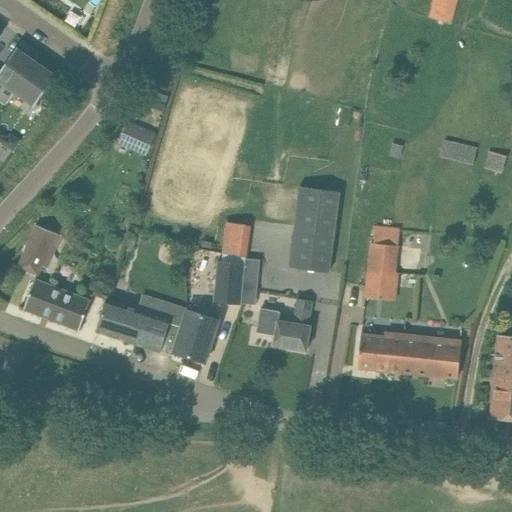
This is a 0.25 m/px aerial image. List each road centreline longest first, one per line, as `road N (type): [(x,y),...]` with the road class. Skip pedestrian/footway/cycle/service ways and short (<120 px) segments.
road 1 (residential): [(511,447),(269,419),(211,401)]
road 2 (residential): [(211,401),(0,318)]
road 3 (residential): [(211,401),(200,415),(0,404)]
road 4 (unclassified): [(0,218),(95,115),(115,82)]
road 5 (residential): [(0,1),(115,82)]
